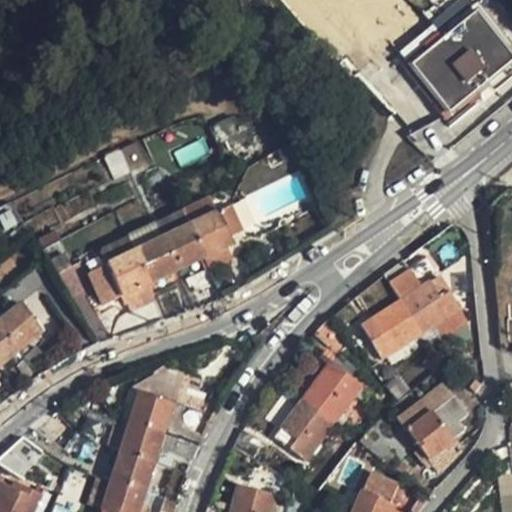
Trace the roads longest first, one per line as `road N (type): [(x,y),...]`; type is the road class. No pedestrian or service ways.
road 1 (residential): [(319,268),(217,323),(72,381),(0,434)]
road 2 (residential): [(432,511),(490,445),(497,423),(477,239),(456,180)]
road 3 (residential): [(189,511),(247,383),(335,291)]
